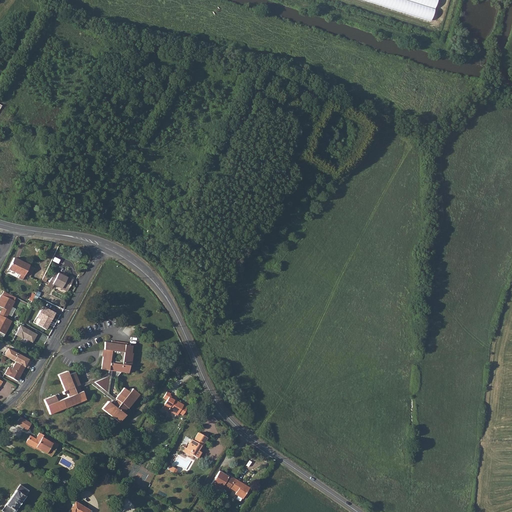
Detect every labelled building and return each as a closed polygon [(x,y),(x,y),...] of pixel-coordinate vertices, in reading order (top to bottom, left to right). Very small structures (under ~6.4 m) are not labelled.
[(364,0),(430,21),(436,0),(364,0)] [(18,279),(22,281),(29,266),(13,259),(8,270),(19,276),(18,279)] [(51,279),(50,283),(53,284),(52,286),(67,293),(72,282),(57,275),(57,276),(55,280),(51,279)] [(30,297),(36,301),(39,295),(37,294),(38,293),(34,290),(30,297)] [(0,307),(2,308),(9,312),(14,302),(13,301),(14,299),(14,298),(4,292),(1,296),(0,295),(0,307)] [(0,312),(0,316),(5,319),(9,312),(2,308),(0,312)] [(41,320),(44,322),(41,328),(46,331),(55,314),(42,308),(37,318),(41,320)] [(0,316),(0,332),(4,335),(11,322),(5,319),(0,316)] [(20,327),(15,336),(22,340),(23,339),(31,343),(34,339),(35,339),(37,336),(20,327)] [(102,370),(109,371),(112,371),(111,378),(117,379),(118,372),(128,373),(131,346),(127,345),(127,343),(111,342),(111,343),(105,343),(102,370)] [(1,357),(13,363),(22,367),(26,361),(15,355),(5,350),(1,357)] [(22,367),(13,363),(9,370),(6,377),(15,382),(22,367)] [(80,385),(75,373),(69,375),(68,371),(59,375),(66,391),(63,392),(64,394),(68,393),(69,397),(58,402),(56,396),(45,400),(51,414),(86,400),(83,391),(82,392),(79,386),(80,385)] [(107,392),(109,378),(95,383),(107,392)] [(124,389),(116,399),(117,401),(114,404),(112,402),(110,404),(108,402),(103,410),(120,423),(125,416),(123,414),(127,408),(128,409),(139,395),(132,390),(129,393),(124,389)] [(169,411),(170,410),(178,415),(179,413),(183,416),(188,409),(175,401),(176,399),(171,396),(172,395),(168,393),(164,399),(167,401),(163,409),(168,412),(169,411)] [(22,417),(21,416),(17,423),(28,430),(32,423),(26,419),(22,417)] [(60,446),(55,442),(54,444),(44,438),(45,436),(42,433),(39,437),(40,437),(39,440),(38,439),(32,436),(29,442),(53,458),(60,446)] [(190,455),(198,459),(201,453),(199,451),(201,447),(202,447),(207,439),(199,434),(194,442),(192,441),(187,450),(186,449),(183,453),(190,457),(190,455)] [(146,480),(150,472),(138,465),(135,470),(139,472),(138,475),(146,480)] [(220,492),(223,487),(228,491),(229,489),(235,480),(229,476),(228,477),(220,472),(211,486),(220,492)] [(243,500),(250,488),(235,480),(229,489),(236,493),(235,495),(243,500)] [(10,500),(19,506),(28,493),(19,487),(10,500)] [(14,511),(19,506),(10,500),(1,511),(14,511)]
